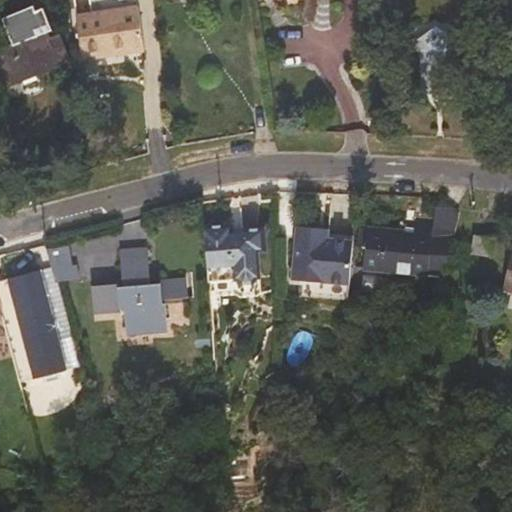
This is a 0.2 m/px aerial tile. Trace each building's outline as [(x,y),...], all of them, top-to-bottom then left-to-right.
[(263,0),(264,1),(269,7),(277,11),(286,11),(292,7),(298,0),(263,0)] [(73,55),(76,71),(81,71),(138,59),(131,16),(68,29),(73,55)] [(412,35),(415,85),(442,84),(438,33),(412,35)] [(33,45),(0,59),(0,99),(59,74),(48,47),(37,51),(33,45)] [(66,82),(82,79),(81,71),(76,71),(73,55),(62,57),(66,82)] [(493,79),(480,81),(485,113),(498,110),(493,79)] [(228,227),(228,221),(202,222),(208,277),(258,275),(257,248),(264,248),(262,225),(228,227)] [(352,274),(355,238),(329,237),(319,236),(320,225),(295,223),(292,277),(352,281),(352,274)] [(329,237),(330,226),(320,225),(319,236),(329,237)] [(355,238),(352,274),(418,279),(422,227),(404,225),(403,238),(355,234),(355,238)] [(474,238),(471,254),(490,258),(492,242),(474,238)] [(93,311),(118,308),(118,303),(123,303),(125,325),(150,321),(151,328),(166,326),(163,299),(159,299),(158,294),(186,292),(183,272),(156,275),(157,279),(147,280),(143,242),(117,246),(121,283),(115,283),(115,279),(90,282),(93,311)] [(52,248),(56,280),(77,277),(73,245),(52,248)] [(511,250),(502,294),(511,295),(511,250)] [(38,268),(0,279),(0,303),(4,319),(18,316),(34,372),(64,364),(38,268)] [(125,325),(126,331),(151,328),(150,321),(125,325)]
